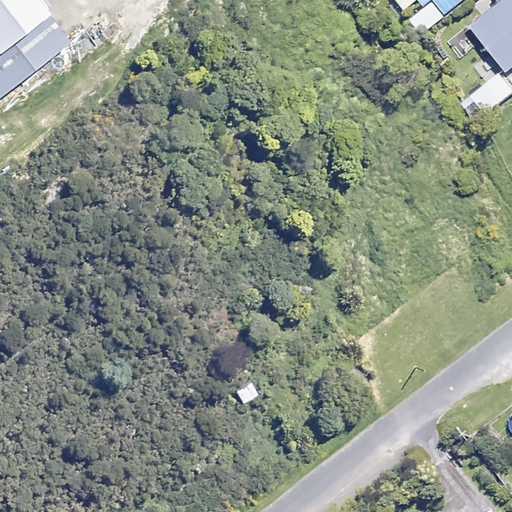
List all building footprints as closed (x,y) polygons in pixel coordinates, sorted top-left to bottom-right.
[(0,0),(0,95),(68,41),(35,0),(0,0)] [(395,0),(404,12),(419,0),(420,0),(425,6),(408,19),(420,36),(467,0),(395,0)] [(511,0),(501,0),(471,24),(511,77),(511,0)] [(501,102),(476,63),(453,78),(479,117),(501,102)] [(112,76),(101,64),(63,97),(74,110),(112,76)]
